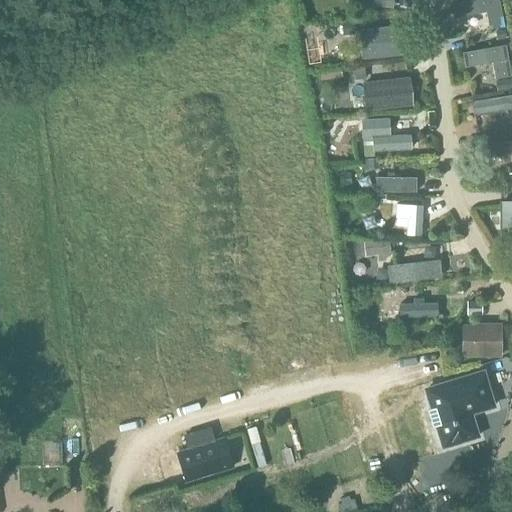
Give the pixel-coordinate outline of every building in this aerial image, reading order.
[(348,0),(348,5),(387,9),(388,0),(348,0)] [(498,0),(472,0),(452,4),(454,18),(483,13),(487,32),(504,28),(498,0)] [(397,26),(358,30),(362,61),(400,57),(397,26)] [(505,45),(461,54),(464,69),(491,63),(494,80),(511,77),(505,45)] [(408,77),(361,83),(365,112),(411,106),(408,77)] [(511,103),(511,96),(471,102),(473,116),(511,110),(511,103)] [(388,119),(359,120),(360,139),(362,139),(363,157),(374,157),(374,153),(411,151),(410,135),(389,136),(388,119)] [(511,141),(485,143),(486,157),(511,155),(511,141)] [(415,178),(375,178),(375,193),(415,193),(415,178)] [(511,202),(500,202),(500,246),(511,245),(511,202)] [(421,206),(394,205),(394,219),(396,219),(395,228),(404,228),(404,236),(419,237),(421,206)] [(389,240),(364,242),(365,258),(377,256),(378,263),(385,262),(390,254),(389,240)] [(387,267),(389,284),(441,278),(439,261),(387,267)] [(400,288),(379,289),(380,298),(401,297),(400,288)] [(398,304),(399,319),(438,318),(437,303),(423,304),(423,299),(412,299),(412,304),(398,304)] [(500,324),(460,325),(461,359),(501,358),(500,324)] [(443,447),(477,437),(470,414),(493,407),(483,372),(425,390),(443,447)] [(398,398),(408,431),(433,423),(422,390),(398,398)] [(78,446),(78,424),(68,424),(68,446),(78,446)] [(185,482),(233,467),(225,439),(177,454),(185,482)] [(342,503),(338,504),(340,511),(345,511),(357,509),(354,500),(350,501),(348,497),(341,499),(342,503)]
